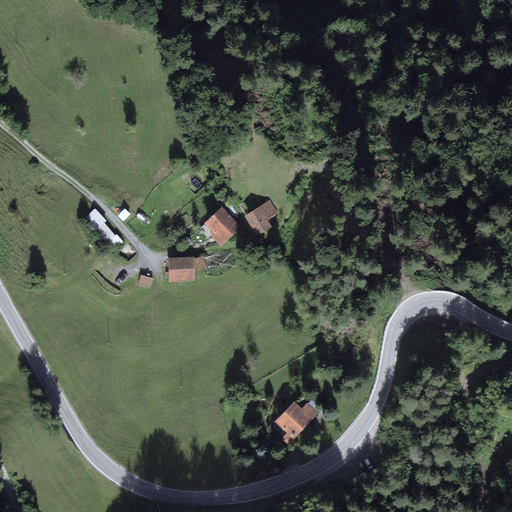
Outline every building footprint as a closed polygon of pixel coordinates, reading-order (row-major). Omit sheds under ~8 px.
[(270,201),(245,218),(257,237),(271,228),(267,220),(278,213),(270,201)] [(221,248),(241,229),(222,209),(205,225),(214,235),(211,238),(221,248)] [(105,222),(95,210),(82,221),(111,253),(123,242),(117,235),(115,236),(104,223),(105,222)] [(195,282),(194,272),(207,270),(204,257),(194,259),(194,258),(169,259),(170,283),(195,282)] [(153,279),(141,275),(139,284),(150,288),(153,279)] [(293,400),(274,419),(287,431),(281,438),(287,444),(318,412),(307,401),(301,408),(293,400)]
